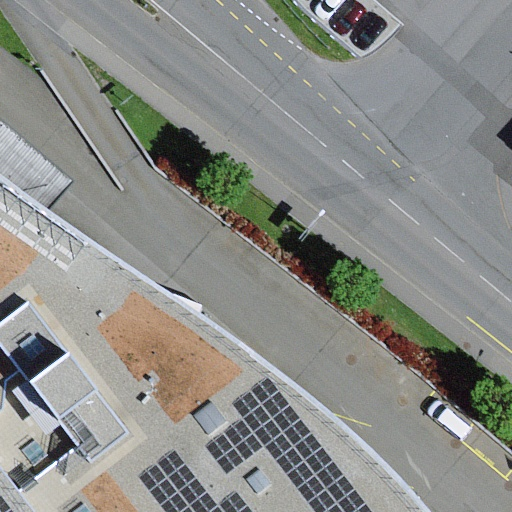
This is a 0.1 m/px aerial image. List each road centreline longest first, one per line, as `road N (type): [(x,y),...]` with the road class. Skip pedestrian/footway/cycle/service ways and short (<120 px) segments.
road 1 (tertiary): [(242,81),(511,302)]
road 2 (tertiary): [(107,0),(242,81)]
